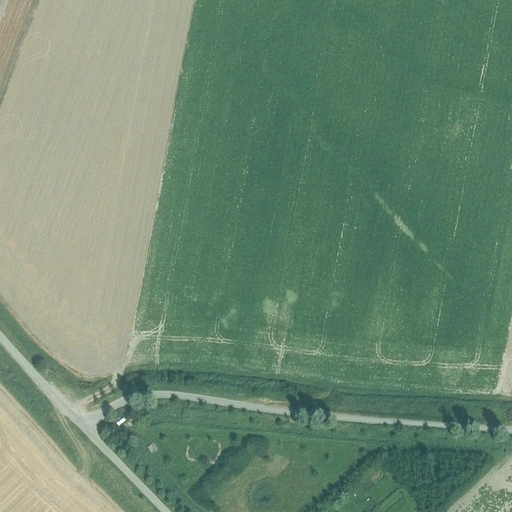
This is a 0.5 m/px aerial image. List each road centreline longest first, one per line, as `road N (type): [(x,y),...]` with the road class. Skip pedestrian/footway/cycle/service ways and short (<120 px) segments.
road 1 (unclassified): [(511,429),(142,395),(85,427)]
road 2 (unclassified): [(85,427),(0,335)]
